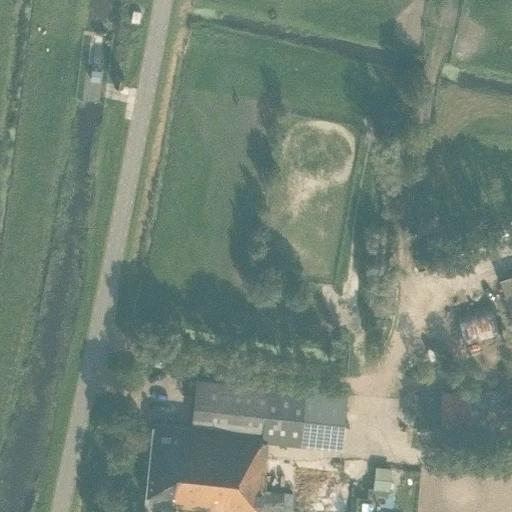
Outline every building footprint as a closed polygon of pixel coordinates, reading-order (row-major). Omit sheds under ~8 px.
[(124,76),(115,74),(112,83),(122,86),(124,76)] [(511,273),(499,278),(511,316),(511,273)] [(466,345),(501,335),(493,304),(457,314),(466,345)] [(237,511),(260,511),(266,454),(261,453),(262,440),(342,448),(348,394),(267,386),(197,379),(192,426),(154,422),(146,501),(175,504),(175,506),(237,511)] [(500,392),(443,389),(441,433),(471,435),(471,431),(498,433),(500,392)] [(376,466),(373,488),(389,490),(391,467),(376,466)]
